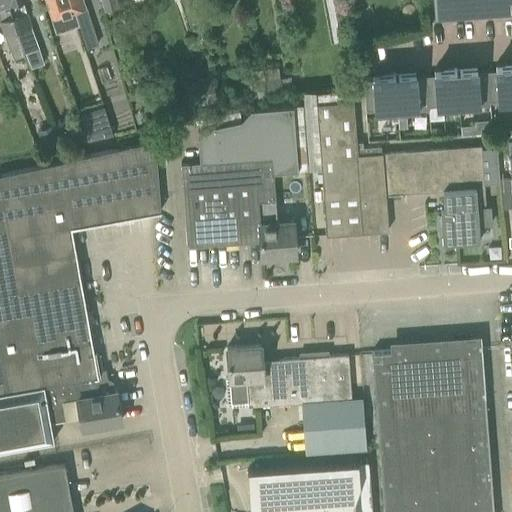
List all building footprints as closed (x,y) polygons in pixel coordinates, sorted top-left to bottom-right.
[(0,0),(0,22),(8,47),(15,60),(25,57),(23,53),(6,2),(8,1),(7,0),(0,0)] [(7,0),(8,1),(6,2),(23,53),(38,48),(30,26),(21,0),(7,0)] [(48,0),(54,18),(70,13),(74,12),(73,10),(69,0),(48,0)] [(69,0),(73,10),(74,12),(82,38),(84,43),(86,49),(95,46),(97,45),(95,39),(85,7),(82,0),(69,0)] [(101,0),(103,5),(105,12),(117,8),(114,0),(101,0)] [(461,14),(459,0),(427,0),(428,5),(434,5),(435,16),(461,14)] [(486,12),(484,0),(459,0),(461,14),(486,12)] [(484,0),(486,12),(511,10),(510,0),(484,0)] [(496,70),(487,71),(489,102),(490,102),(498,101),(498,105),(511,103),(511,63),(495,64),(496,70)] [(108,66),(98,69),(102,84),(112,81),(108,66)] [(489,102),(487,71),(477,71),(476,66),(456,68),(456,67),(455,67),(458,108),(477,106),(490,106),(490,102),(489,102)] [(434,75),(425,75),(427,106),(428,106),(437,106),(437,109),(452,108),(458,108),(455,67),(434,69),(434,75)] [(427,106),(425,75),(415,76),(415,71),(395,72),(394,72),(397,112),(415,111),(429,110),(428,106),(427,106)] [(373,79),(363,80),(365,111),(375,110),(376,114),(391,113),(397,112),(394,72),(372,74),(373,79)] [(280,77),(257,81),(259,98),(292,92),(290,76),(280,77)] [(364,232),(357,142),(354,101),(316,104),(326,235),(364,232)] [(103,106),(80,114),(82,122),(87,140),(113,134),(103,106)] [(200,161),(181,162),(187,245),(260,240),(257,200),(275,199),(273,173),(308,170),(303,106),(251,110),(242,120),(240,111),(199,119),(201,129),(198,130),(200,161)] [(53,124),(37,130),(45,151),(61,145),(53,124)] [(100,393),(70,226),(160,210),(160,208),(155,139),(0,173),(0,451),(53,441),(50,423),(67,420),(64,402),(77,399),(82,427),(121,420),(116,390),(100,393)] [(481,145),(381,152),(381,146),(363,147),(362,141),(357,142),(364,232),(388,230),(385,194),(428,191),(442,190),(484,187),(481,145)] [(511,179),(500,179),(502,208),(511,206),(511,142),(508,143),(511,179)] [(486,206),(484,189),(484,187),(442,190),(444,210),(440,210),(443,242),(480,240),(479,225),(491,224),(490,206),(486,206)] [(276,222),(275,199),(257,200),(260,240),(261,256),(296,253),(293,221),(276,222)] [(263,369),(261,344),(227,347),(229,375),(225,379),(227,403),(231,406),(265,404),(263,387),(264,387),(263,369)] [(493,511),(483,364),(481,344),(372,352),(383,511),(493,511)] [(351,398),(349,374),(347,354),(278,359),(279,368),(263,369),(264,387),(263,387),(265,404),(351,398)] [(358,461),(247,469),(249,511),(354,511),(354,498),(359,482),(358,461)] [(0,475),(0,511),(72,511),(63,464),(42,468),(0,475)]
